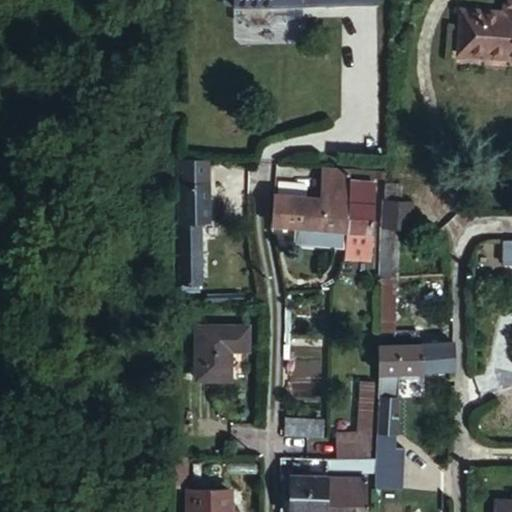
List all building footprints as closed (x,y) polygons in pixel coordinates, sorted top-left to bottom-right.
[(467,15),(465,37),(471,37),(470,54),(511,57),(511,0),(510,0),(509,17),(467,15)] [(216,161),(185,159),(185,183),(215,183),(216,161)] [(355,171),(355,168),(326,166),(326,173),(355,175),(355,171)] [(378,171),(355,171),(355,175),(355,182),(377,183),(378,171)] [(355,175),(326,173),(325,183),(355,184),(355,182),(355,175)] [(355,184),(353,229),(375,230),(377,230),(379,183),(377,183),(355,182),(355,184)] [(215,183),(185,183),(185,223),(206,223),(206,220),(215,220),(215,183)] [(325,183),(325,198),(324,227),(353,229),(355,184),(325,183)] [(407,188),(391,187),(391,202),(406,203),(407,188)] [(325,198),(277,196),(276,224),(324,227),(325,198)] [(390,230),(405,230),(415,230),(417,203),(406,203),(391,202),(390,230)] [(205,282),(206,223),(185,223),(185,282),(205,282)] [(353,229),(352,244),(375,246),(375,230),(353,229)] [(388,275),(404,275),(405,230),(390,230),(388,275)] [(402,331),(404,275),(388,275),(386,330),(402,331)] [(233,377),(234,345),(233,321),(201,322),(203,377),(233,377)] [(233,321),(234,345),(252,345),(250,321),(233,321)] [(404,331),(402,331),(386,330),(386,342),(404,342),(404,331)] [(404,342),(428,342),(427,330),(404,331),(404,342)] [(459,369),(459,341),(428,342),(428,369),(459,369)] [(428,369),(428,342),(404,342),(386,342),(385,370),(401,369),(420,369),(428,369)] [(386,394),(401,394),(401,376),(401,369),(385,370),(384,394),(386,394)] [(379,379),(366,380),(364,430),(345,430),(345,452),(379,452),(379,379)] [(386,432),(400,432),(401,394),(386,394),(386,432)] [(328,417),(293,417),(293,429),(328,430),(328,417)] [(383,432),(381,485),(402,485),(403,445),(400,445),(400,432),(386,432),(383,432)] [(331,511),(332,477),(315,477),(315,461),(303,462),(301,511),(331,511)] [(331,511),(371,511),(373,477),(332,477),(331,511)] [(235,511),(235,492),(194,490),(194,511),(235,511)]
